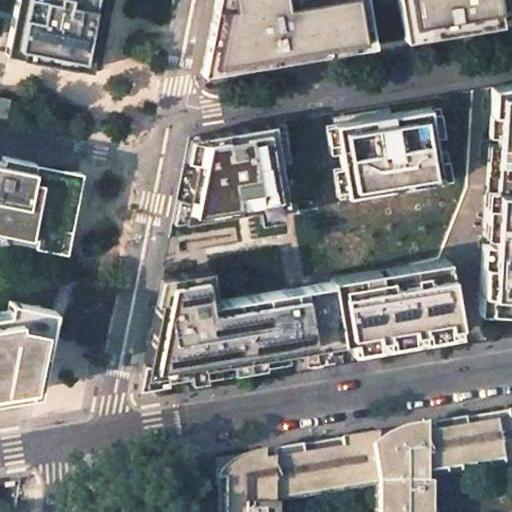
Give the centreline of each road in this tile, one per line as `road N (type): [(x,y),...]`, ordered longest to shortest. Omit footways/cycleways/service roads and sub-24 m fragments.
road 1 (residential): [(108,433),(511,367)]
road 2 (residential): [(170,116),(511,60)]
road 3 (residential): [(159,163),(108,433)]
road 4 (residential): [(0,135),(159,163)]
